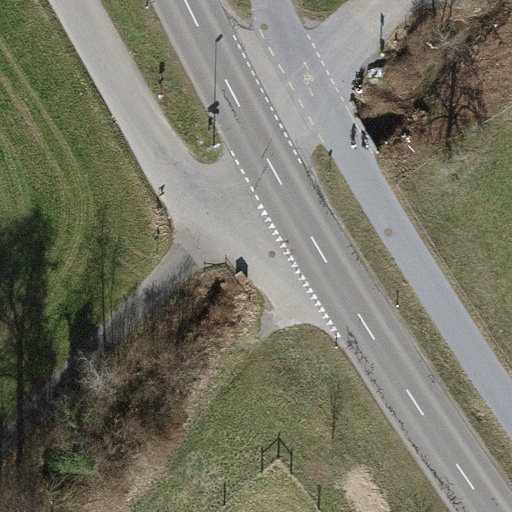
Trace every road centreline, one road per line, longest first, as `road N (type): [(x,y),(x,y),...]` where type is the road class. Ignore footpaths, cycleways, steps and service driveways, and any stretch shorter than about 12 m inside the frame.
road 1 (tertiary): [(491,511),(277,174)]
road 2 (track): [(225,203),(170,278),(0,447)]
road 3 (unclassified): [(76,0),(178,179),(225,203),(277,174)]
road 4 (tertiary): [(277,174),(187,0)]
road 5 (track): [(309,80),(400,0)]
